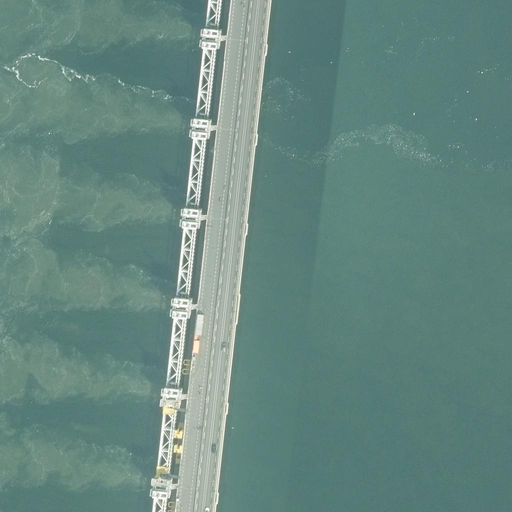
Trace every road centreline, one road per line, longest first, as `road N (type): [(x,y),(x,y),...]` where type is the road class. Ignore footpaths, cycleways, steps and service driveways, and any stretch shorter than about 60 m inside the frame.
road 1 (unclassified): [(183,511),(239,0)]
road 2 (primary): [(202,511),(257,0)]
